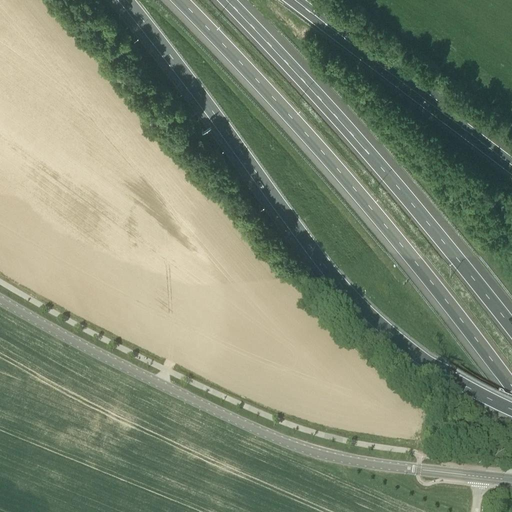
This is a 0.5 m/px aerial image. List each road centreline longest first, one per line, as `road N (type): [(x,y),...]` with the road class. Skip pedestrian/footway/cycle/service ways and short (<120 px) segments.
road 1 (trunk): [(124,0),(388,335),(511,411)]
road 2 (motorway): [(173,0),(335,168),(511,388)]
road 3 (tertiary): [(478,476),(304,448),(99,355),(0,299)]
road 4 (motorway): [(511,323),(226,0)]
road 5 (motorway): [(511,163),(295,0)]
